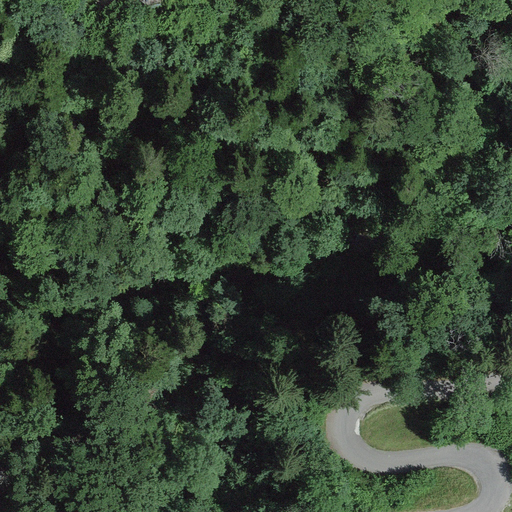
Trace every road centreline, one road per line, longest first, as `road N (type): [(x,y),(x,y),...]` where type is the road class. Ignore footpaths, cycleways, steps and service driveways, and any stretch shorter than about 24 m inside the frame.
road 1 (trunk): [(33,0),(280,511)]
road 2 (residential): [(511,372),(468,388),(356,396),(335,419),(338,439),(355,454),(455,455),(492,467),(497,485),(481,511)]
